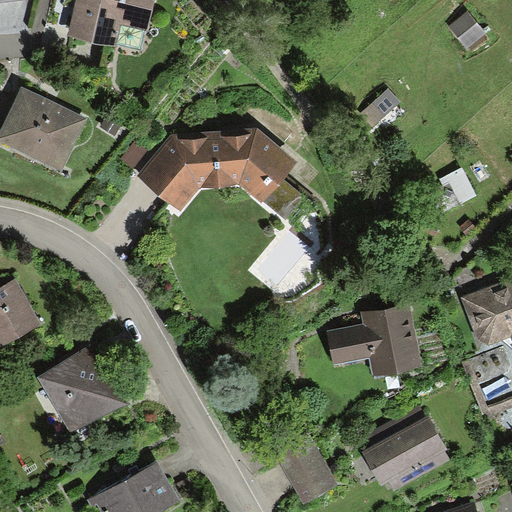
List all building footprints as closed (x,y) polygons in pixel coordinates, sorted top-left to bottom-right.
[(76,0),(67,41),(109,51),(114,27),(146,34),(153,0),(76,0)] [(468,11),(451,25),(468,47),(486,34),(468,11)] [(403,104),(388,90),(368,113),(383,126),(403,104)] [(82,122),(19,92),(0,131),(0,146),(57,174),(82,122)] [(170,137),(136,178),(176,216),(199,191),(233,188),(260,206),(290,164),(251,131),(170,137)] [(477,198),(462,168),(431,183),(447,214),(477,198)] [(0,344),(36,325),(11,279),(0,284),(0,344)] [(511,279),(463,298),(481,341),(490,346),(511,337),(511,279)] [(362,327),(325,334),(331,366),(368,359),(372,380),(416,372),(405,308),(361,317),(362,327)] [(91,349),(36,380),(69,439),(124,408),(91,349)] [(447,464),(418,409),(357,441),(387,496),(447,464)] [(292,417),(262,434),(303,506),(333,489),(292,417)] [(152,459),(87,495),(96,511),(160,511),(176,503),(152,459)] [(481,511),(476,498),(437,511),(481,511)]
